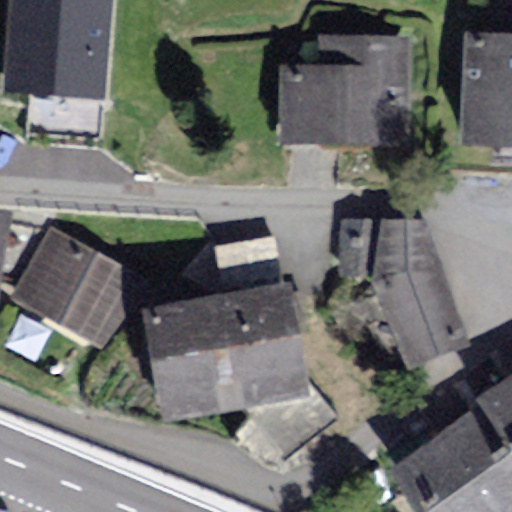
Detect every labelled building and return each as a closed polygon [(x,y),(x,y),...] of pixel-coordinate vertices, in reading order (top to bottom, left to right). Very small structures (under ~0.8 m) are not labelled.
[(106,99),(111,0),(10,0),(4,92),(106,99)] [(323,71),(291,71),(290,144),(397,145),(398,46),(323,45),(323,71)] [(511,46),(471,46),(470,153),(511,153),(511,46)] [(0,213),(0,260),(12,216),(0,213)] [(462,339),(428,222),(348,220),(344,276),(370,278),(415,359),(462,339)] [(62,221),(12,295),(98,353),(148,279),(62,221)] [(284,291),(153,316),(169,404),(301,379),(284,291)] [(511,369),(474,393),(485,410),(511,453),(511,369)] [(511,511),(511,453),(485,410),(393,467),(421,511),(511,511)]
